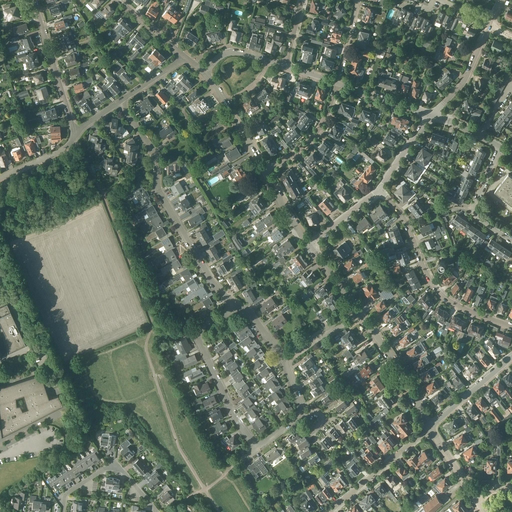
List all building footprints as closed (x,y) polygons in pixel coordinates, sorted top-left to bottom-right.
[(103,0),(102,0),(92,0),(92,1),(90,0),(89,0),(87,3),(93,9),(96,6),(97,7),(103,0)] [(320,6),(322,7),(324,1),(318,0),(313,0),(310,11),(318,13),(320,6)] [(158,4),(154,1),(145,13),(153,19),(157,12),(159,9),(156,7),(158,4)] [(16,6),(12,7),(11,3),(3,6),(4,10),(5,15),(8,15),(9,19),(19,16),(16,6)] [(51,14),(52,14),(53,16),(61,13),(59,7),(61,6),(61,3),(54,5),(54,6),(49,8),(51,14)] [(168,18),(174,10),(176,8),(174,7),(173,7),(168,3),(166,6),(165,8),(164,9),(166,10),(162,16),(165,19),(167,17),(168,18)] [(201,4),(198,12),(206,15),(209,7),(201,4)] [(336,15),(338,19),(346,13),(340,4),(336,6),(339,10),(334,13),(336,15)] [(114,10),(108,5),(102,11),(102,12),(101,13),(99,11),(95,15),(97,18),(99,16),(101,18),(104,14),(107,17),(114,10)] [(377,13),(375,9),(367,7),(365,13),(384,19),(385,16),(386,16),(387,12),(383,11),(382,14),(377,13)] [(95,15),(99,11),(99,10),(96,8),(91,14),(93,16),(95,15)] [(403,21),(408,11),(402,8),(401,11),(398,9),(394,18),(397,20),(398,19),(403,21)] [(178,12),(174,10),(168,18),(175,23),(183,13),(179,11),(178,12)] [(270,15),(271,15),(268,24),(273,25),(274,21),(283,23),(285,16),(281,15),(281,14),(276,13),(277,12),(271,10),(270,15)] [(413,13),(408,11),(403,21),(409,23),(408,24),(411,26),(415,17),(412,15),(413,13)] [(441,24),(446,14),(440,11),(435,22),(441,24)] [(363,19),(363,20),(371,22),(373,23),(374,19),(375,20),(375,19),(383,22),(384,19),(365,13),(364,16),(363,17),(363,18),(363,19)] [(446,14),(441,24),(446,26),(446,28),(449,29),(453,20),(450,19),(451,16),(446,14)] [(458,14),(456,19),(455,19),(451,30),(453,31),(457,19),(466,23),(467,19),(463,17),(463,16),(458,14)] [(62,17),(63,20),(54,23),(56,30),(57,29),(58,32),(61,31),(60,28),(65,27),(65,28),(68,27),(67,22),(66,22),(65,20),(72,18),(72,17),(73,17),(72,15),(71,15),(66,16),(65,16),(62,17)] [(415,17),(411,26),(410,29),(413,30),(414,26),(420,28),(424,18),(418,15),(417,18),(415,17)] [(114,38),(116,36),(114,34),(116,32),(117,33),(127,22),(123,19),(122,19),(121,18),(118,21),(119,22),(117,25),(113,30),(114,32),(110,36),(113,38),(113,37),(114,38)] [(424,18),(420,28),(425,31),(424,32),(427,33),(430,27),(431,24),(428,23),(429,20),(424,18)] [(230,19),(228,30),(233,31),(231,39),(238,41),(240,41),(242,33),(237,31),(238,28),(233,27),(235,20),(230,19)] [(312,25),(309,24),(307,31),(316,33),(319,21),(314,19),(312,25)] [(131,26),(127,22),(117,33),(116,32),(114,34),(116,36),(114,38),(113,37),(113,38),(113,39),(112,39),(115,42),(120,37),(119,36),(120,35),(123,38),(126,34),(125,33),(125,32),(125,33),(128,30),(129,31),(132,28),(131,27),(131,26)] [(26,23),(15,27),(13,28),(14,31),(16,30),(18,35),(28,31),(26,23)] [(467,32),(465,31),(463,33),(472,37),(473,35),(474,35),(477,28),(470,25),(467,32)] [(335,26),(333,33),(341,35),(343,28),(335,26)] [(212,28),(212,29),(216,41),(220,40),(219,39),(223,38),(219,27),(216,28),(217,30),(213,32),(212,28)] [(216,41),(212,29),(208,30),(208,31),(205,32),(209,42),(212,41),(212,42),(216,41)] [(60,44),(73,40),(71,34),(74,33),(73,30),(64,33),(65,36),(58,38),(60,44)] [(359,38),(367,40),(369,40),(370,40),(371,38),(370,37),(371,33),(360,31),(359,38)] [(128,47),(129,49),(135,42),(136,42),(142,36),(137,32),(132,39),(131,38),(127,42),(130,45),(128,47)] [(198,38),(189,32),(184,39),(193,45),(198,38)] [(252,33),(251,36),(249,44),(247,43),(246,47),(253,49),(257,34),(252,33)] [(257,34),(253,49),(258,50),(261,39),(262,35),(258,33),(257,34)] [(341,35),(333,33),(331,41),(339,43),(341,35)] [(272,41),(271,43),(276,45),(277,45),(279,45),(282,37),(275,35),(274,39),(273,38),(272,41)] [(24,41),(26,49),(34,47),(32,41),(31,41),(30,36),(23,38),(23,39),(20,39),(21,42),(24,41)] [(142,36),(136,42),(137,43),(134,46),(137,49),(140,46),(146,40),(142,36)] [(323,40),(312,37),(311,42),(322,45),(323,40)] [(442,46),(440,52),(443,53),(442,56),(447,58),(449,56),(451,57),(452,56),(453,54),(453,53),(453,52),(451,51),(452,48),(447,46),(448,45),(449,45),(452,39),(447,37),(445,43),(446,44),(445,47),(442,46)] [(271,43),(272,41),(269,41),(270,38),(266,38),(265,41),(267,41),(266,45),(267,45),(266,49),(268,50),(270,52),(272,51),(275,52),(276,48),(276,45),(271,43)] [(369,40),(367,40),(359,38),(357,45),(365,47),(366,44),(368,45),(369,40)] [(75,46),(73,40),(60,44),(62,51),(69,48),(70,51),(79,48),(78,45),(75,46)] [(503,44),(495,40),(491,47),(492,48),(492,49),(495,50),(496,49),(503,53),(506,47),(510,49),(511,46),(507,44),(506,47),(503,46),(503,44)] [(305,52),(311,54),(314,54),(314,51),(312,51),(313,47),(307,45),(308,43),(305,42),(302,51),(305,52)] [(329,44),(323,42),(322,45),(327,47),(326,50),(327,50),(326,54),(335,57),(337,49),(330,47),(331,45),(329,44)] [(143,57),(149,63),(153,59),(159,53),(155,49),(150,55),(147,52),(143,57)] [(131,63),(133,60),(140,53),(137,50),(130,57),(128,60),(131,63)] [(27,52),(18,55),(16,55),(17,59),(22,57),(24,63),(26,63),(29,62),(38,59),(37,55),(36,55),(36,52),(28,55),(27,52)] [(73,53),(67,55),(67,57),(65,57),(67,65),(76,62),(74,56),(77,55),(76,52),(73,53)] [(311,54),(305,52),(303,59),(312,62),(313,57),(315,58),(313,62),(317,63),(319,56),(316,55),(314,54),(311,54)] [(159,53),(153,59),(149,63),(145,67),(149,71),(157,63),(158,63),(160,60),(162,62),(166,59),(159,53)] [(360,55),(360,56),(357,55),(356,56),(354,55),(352,63),(354,64),(354,63),(360,65),(362,58),(363,55),(360,55)] [(497,60),(495,60),(495,59),(490,57),(488,61),(486,60),(483,66),(490,70),(493,64),(497,66),(499,63),(501,64),(502,60),(503,59),(510,62),(511,59),(503,57),(499,56),(497,56),(498,58),(497,60)] [(329,59),(322,57),(320,65),(332,69),(334,62),(328,60),(329,59)] [(29,62),(26,63),(27,66),(28,66),(29,69),(31,68),(40,66),(39,63),(38,59),(29,62)] [(354,63),(354,64),(351,72),(352,72),(352,73),(353,74),(354,74),(355,73),(357,74),(359,74),(358,77),(361,78),(364,71),(360,69),(361,66),(360,65),(354,63)] [(78,68),(69,70),(71,78),(80,75),(83,74),(82,69),(81,69),(80,67),(78,68)] [(127,72),(122,67),(116,72),(119,75),(118,76),(119,77),(119,78),(121,79),(125,83),(131,77),(129,75),(131,73),(129,71),(127,72)] [(380,76),(379,76),(377,84),(383,86),(388,71),(387,74),(382,72),(383,68),(380,67),(378,72),(381,74),(380,76)] [(447,74),(442,78),(447,84),(452,79),(450,76),(452,74),(448,70),(448,71),(444,67),(442,69),(447,74)] [(392,73),(388,71),(383,86),(388,88),(391,80),(392,77),(390,76),(392,73)] [(42,76),(41,72),(29,76),(27,77),(28,81),(34,79),(42,76)] [(109,74),(105,78),(108,82),(117,92),(120,89),(114,83),(117,81),(112,76),(111,76),(109,74)] [(178,77),(180,79),(175,84),(178,87),(176,89),(176,88),(173,90),(175,92),(179,88),(188,79),(187,78),(186,79),(182,74),(178,77)] [(44,82),(42,76),(34,79),(36,84),(44,82)] [(74,85),(74,88),(75,92),(79,91),(79,90),(83,89),(86,88),(85,84),(93,81),(91,76),(81,80),(81,83),(74,85)] [(273,77),(271,83),(276,84),(274,88),(278,89),(279,88),(279,85),(283,87),(286,78),(279,76),(278,79),(273,77)] [(403,84),(400,92),(403,93),(404,93),(405,94),(406,94),(407,94),(409,86),(406,85),(409,78),(404,76),(401,81),(404,82),(403,84)] [(428,78),(434,85),(436,82),(430,76),(428,78)] [(447,84),(442,78),(436,83),(442,89),(447,84)] [(188,79),(179,88),(183,92),(189,87),(190,88),(193,85),(191,84),(192,84),(189,81),(188,79)] [(478,84),(476,82),(472,91),(475,92),(476,90),(480,92),(485,81),(480,79),(478,84)] [(397,82),(391,80),(388,88),(394,90),(397,82)] [(420,82),(414,80),(412,87),(414,88),(411,95),(417,98),(420,90),(417,89),(420,82)] [(108,82),(105,85),(105,84),(102,86),(105,90),(107,88),(113,95),(117,92),(108,82)] [(170,82),(165,87),(169,91),(174,86),(170,82)] [(297,91),(297,93),(302,95),(306,85),(305,85),(305,84),(304,84),(303,84),(302,84),(300,83),(297,91)] [(306,85),(302,95),(305,97),(306,97),(307,95),(309,95),(312,88),(309,86),(308,86),(308,85),(307,85),(306,85)] [(427,85),(425,91),(422,99),(425,100),(425,101),(428,102),(429,101),(430,97),(433,98),(434,94),(428,92),(430,86),(427,85)] [(47,102),(45,97),(48,95),(45,86),(36,89),(39,99),(38,99),(40,104),(47,102)] [(265,88),(257,94),(261,100),(262,99),(263,101),(264,102),(269,99),(266,95),(268,94),(269,93),(268,92),(265,88)] [(325,90),(319,88),(315,99),(322,102),(325,90)] [(198,90),(197,89),(186,97),(190,102),(200,94),(199,93),(200,92),(198,90)] [(100,93),(98,91),(96,93),(102,102),(107,99),(102,92),(100,93)] [(159,91),(155,94),(163,103),(165,101),(166,102),(168,100),(167,99),(168,98),(162,91),(161,92),(159,91)] [(88,98),(84,93),(79,97),(82,100),(77,103),(80,107),(81,106),(86,113),(91,109),(85,100),(88,98)] [(96,93),(97,95),(92,99),(97,105),(102,102),(96,93)] [(148,97),(142,101),(149,110),(153,108),(155,111),(157,109),(159,112),(163,110),(162,109),(160,106),(157,104),(154,106),(148,97)] [(209,107),(211,105),(209,102),(207,103),(203,99),(201,100),(199,98),(194,102),(196,104),(194,105),(196,108),(197,107),(202,113),(210,107),(209,107)] [(251,98),(242,104),(246,111),(248,114),(252,112),(259,108),(257,105),(253,98),(252,99),(251,98)] [(475,102),(467,99),(463,110),(470,113),(471,112),(474,114),(474,115),(479,117),(482,111),(477,108),(476,111),(472,109),(475,102)] [(149,110),(142,101),(136,105),(142,113),(140,115),(141,116),(138,118),(140,121),(145,117),(150,113),(149,111),(149,110)] [(346,103),(345,104),(342,103),(342,106),(341,105),(339,112),(345,114),(349,104),(346,103)] [(352,105),(349,104),(345,114),(349,116),(349,117),(351,118),(354,110),(353,110),(354,107),(352,106),(352,105)] [(45,111),(44,107),(34,111),(36,115),(42,113),(42,114),(41,114),(43,120),(49,119),(48,117),(52,116),(53,118),(57,117),(56,115),(56,114),(54,108),(45,111)] [(367,110),(366,111),(364,110),(362,114),(361,114),(360,118),(366,120),(370,111),(367,110)] [(370,111),(366,120),(373,123),(375,118),(374,118),(375,114),(373,113),(373,112),(370,111)] [(510,122),(511,119),(509,117),(511,116),(504,111),(501,116),(509,122),(510,122)] [(303,116),(301,119),(305,122),(309,124),(310,125),(311,123),(312,122),(311,121),(313,119),(305,114),(303,116)] [(394,130),(397,131),(398,126),(399,126),(402,120),(401,120),(402,118),(394,116),(393,117),(393,116),(392,117),(392,118),(392,119),(393,119),(391,122),(397,124),(394,130)] [(510,122),(509,122),(501,116),(497,120),(505,127),(506,127),(510,122)] [(402,118),(401,120),(402,120),(399,126),(398,126),(397,131),(401,134),(403,131),(400,130),(401,127),(406,129),(408,124),(410,125),(411,122),(409,121),(409,120),(408,120),(407,119),(406,119),(405,119),(405,118),(403,117),(402,118)] [(266,118),(254,125),(256,130),(257,129),(266,124),(265,122),(267,120),(266,118)] [(115,132),(117,123),(118,120),(112,119),(111,121),(110,121),(108,123),(107,122),(104,124),(108,130),(110,130),(110,131),(115,132)] [(219,119),(202,129),(204,133),(211,129),(212,130),(222,124),(219,119)] [(299,122),(297,124),(306,130),(307,127),(308,127),(309,127),(309,126),(310,125),(309,124),(305,122),(301,119),(299,122)] [(13,123),(15,128),(24,125),(22,120),(13,123)] [(294,124),(290,120),(288,123),(290,125),(289,126),(292,130),(290,132),(296,139),(300,135),(294,128),(296,126),(294,124)] [(500,138),(504,134),(501,132),(505,127),(497,120),(493,125),(494,126),(493,129),(495,130),(492,133),(495,136),(496,135),(498,137),(500,138)] [(117,123),(115,132),(115,136),(121,137),(121,136),(124,136),(125,135),(126,137),(130,134),(126,129),(126,130),(124,127),(122,127),(123,124),(117,123)] [(266,124),(257,129),(259,135),(271,128),(272,128),(271,126),(270,126),(268,127),(266,124)] [(333,126),(332,129),(342,135),(344,134),(345,133),(345,131),(345,130),(353,134),(355,131),(350,128),(347,126),(344,124),(343,127),(339,125),(339,126),(336,124),(335,126),(333,126)] [(60,129),(59,128),(59,126),(54,127),(53,125),(50,125),(51,134),(60,133),(60,132),(61,131),(60,129)] [(169,125),(159,132),(163,138),(168,136),(169,135),(171,138),(178,133),(174,127),(172,129),(169,125)] [(93,141),(102,143),(103,137),(101,136),(101,134),(98,129),(94,131),(95,132),(92,134),(92,135),(90,135),(89,140),(93,141)] [(342,135),(332,129),(331,129),(330,131),(330,132),(329,134),(333,136),(332,137),(336,139),(340,133),(342,135)] [(398,137),(400,134),(401,134),(397,131),(394,130),(392,129),(390,132),(389,132),(384,140),(387,142),(387,143),(390,145),(390,144),(393,146),(395,143),(397,141),(396,141),(399,138),(398,137)] [(296,139),(290,132),(285,137),(291,143),(296,139)] [(51,134),(48,134),(49,138),(51,138),(52,145),(55,145),(55,141),(60,141),(60,138),(61,137),(61,135),(60,134),(60,133),(51,134)] [(437,143),(440,135),(439,135),(439,134),(437,133),(436,134),(433,133),(431,141),(427,144),(426,144),(425,146),(429,149),(430,149),(432,146),(431,146),(432,144),(434,142),(437,143)] [(216,146),(219,144),(222,149),(233,143),(230,139),(231,139),(228,134),(218,140),(217,138),(211,141),(213,144),(214,143),(216,146)] [(443,145),(443,144),(446,137),(445,137),(445,136),(443,135),(442,136),(440,135),(437,143),(443,145)] [(379,141),(371,136),(369,140),(376,145),(379,141)] [(33,153),(37,151),(33,143),(37,142),(35,137),(30,139),(31,142),(25,145),(27,151),(28,150),(30,154),(31,154),(33,153)] [(273,138),(270,140),(268,137),(262,140),(266,148),(275,143),(273,138)] [(129,150),(137,151),(138,145),(135,145),(135,143),(134,141),(135,141),(132,138),(127,141),(127,143),(126,143),(125,149),(129,150)] [(275,143),(266,148),(268,151),(269,151),(271,155),(276,152),(275,150),(277,150),(276,148),(282,145),(285,149),(288,146),(282,139),(279,141),(275,143)] [(322,142),(322,143),(329,149),(332,152),(335,148),(341,152),(344,148),(340,145),(335,142),(334,144),(329,141),(329,142),(326,139),(324,141),(323,141),(322,142)] [(461,142),(455,140),(451,151),(457,153),(461,142)] [(102,143),(93,141),(92,147),(95,147),(94,149),(96,151),(95,151),(97,155),(103,151),(103,149),(105,149),(106,143),(102,143)] [(329,149),(322,143),(320,146),(320,147),(319,149),(321,151),(321,152),(323,153),(321,156),(324,159),(324,158),(327,161),(329,158),(330,159),(332,157),(331,156),(333,153),(332,152),(329,149)] [(228,157),(238,150),(235,146),(225,152),(225,153),(224,153),(225,156),(222,157),(225,161),(229,158),(228,157)] [(18,147),(12,149),(12,150),(11,150),(11,151),(11,152),(12,156),(14,155),(16,160),(22,157),(21,154),(22,154),(19,147),(18,147)] [(479,149),(476,155),(483,157),(485,152),(482,151),(483,149),(482,148),(481,147),(480,148),(479,149)] [(0,158),(9,155),(8,152),(5,153),(4,150),(1,151),(0,148),(0,158)] [(357,151),(368,161),(370,158),(360,149),(357,151)] [(386,153),(381,149),(376,156),(383,161),(388,155),(385,153),(386,153)] [(423,149),(421,151),(420,151),(420,152),(419,152),(419,153),(418,153),(429,161),(431,157),(435,160),(438,156),(429,150),(428,152),(423,149)] [(437,152),(437,154),(438,155),(441,157),(444,159),(445,155),(447,150),(443,149),(442,153),(439,153),(437,152)] [(143,152),(137,151),(129,150),(128,156),(127,155),(126,162),(131,163),(131,162),(136,162),(137,157),(142,158),(143,152)] [(210,150),(197,159),(201,164),(214,156),(210,150)] [(241,155),(238,150),(228,157),(229,158),(225,161),(227,159),(229,162),(230,161),(230,162),(241,155)] [(321,156),(319,158),(314,153),(312,154),(309,156),(316,164),(319,162),(321,160),(321,161),(325,165),(328,163),(324,159),(321,156)] [(426,169),(429,165),(427,164),(429,161),(418,153),(418,154),(418,155),(418,156),(416,159),(421,162),(419,165),(426,169)] [(9,155),(0,158),(0,161),(0,163),(0,162),(1,166),(9,164),(7,158),(10,157),(9,155)] [(476,155),(474,160),(480,163),(483,157),(476,155)] [(209,164),(217,159),(215,156),(207,161),(202,164),(202,165),(200,166),(202,168),(209,164)] [(316,164),(309,156),(306,159),(306,160),(305,161),(309,166),(307,169),(318,181),(320,179),(311,169),(316,164)] [(111,171),(113,162),(113,158),(107,157),(107,159),(105,158),(100,162),(102,166),(103,165),(104,167),(105,167),(105,170),(111,171)] [(181,164),(181,160),(168,160),(168,163),(171,163),(171,165),(168,165),(168,174),(175,175),(176,175),(176,172),(179,172),(179,164),(181,164)] [(480,163),(474,160),(471,166),(478,169),(480,163)] [(113,162),(111,171),(110,175),(116,176),(117,173),(118,174),(120,172),(121,173),(124,170),(120,165),(118,165),(118,163),(113,162)] [(220,171),(228,166),(226,163),(214,171),(216,173),(220,171)] [(419,165),(418,167),(413,164),(411,166),(410,166),(410,167),(409,167),(408,168),(419,175),(421,172),(423,174),(426,169),(419,165)] [(471,166),(468,164),(465,170),(465,169),(464,172),(470,175),(471,172),(475,174),(478,169),(471,166)] [(363,174),(369,180),(372,177),(370,175),(373,172),(372,171),(375,168),(371,165),(363,174)] [(228,166),(220,171),(216,173),(217,175),(220,173),(223,179),(225,178),(224,177),(229,174),(227,170),(230,169),(228,166)] [(237,181),(242,178),(243,180),(247,178),(246,176),(244,171),(243,172),(240,166),(235,169),(235,170),(229,173),(229,175),(232,179),(234,177),(237,181)] [(196,168),(190,171),(193,177),(201,172),(199,169),(197,170),(196,168)] [(283,181),(295,175),(291,168),(280,175),(283,181)] [(408,168),(408,169),(408,170),(408,171),(406,174),(411,177),(409,180),(416,184),(419,180),(417,179),(419,175),(408,168)] [(463,172),(463,174),(462,175),(466,176),(463,182),(470,185),(473,179),(469,178),(470,175),(464,172),(463,172)] [(511,175),(508,173),(494,191),(511,204),(511,175)] [(363,174),(357,181),(355,179),(354,179),(350,183),(354,186),(355,185),(358,187),(360,184),(361,185),(364,182),(366,184),(369,180),(363,174)] [(295,175),(283,181),(285,185),(286,184),(287,187),(296,182),(295,180),(297,179),(295,175)] [(174,193),(173,193),(174,196),(183,190),(184,192),(189,190),(186,185),(182,187),(178,181),(170,186),(174,193)] [(398,198),(408,189),(405,186),(407,184),(403,181),(397,186),(399,188),(395,192),(397,195),(397,196),(398,197),(398,198)] [(297,185),(296,182),(287,187),(289,190),(288,190),(290,193),(302,187),(300,183),(297,185)] [(463,182),(461,187),(468,190),(470,185),(463,182)] [(137,200),(148,193),(146,190),(144,191),(142,188),(143,188),(140,184),(124,193),(129,201),(136,197),(137,200)] [(256,192),(252,186),(245,192),(243,189),(231,199),(233,202),(242,196),(241,196),(243,194),(247,199),(249,197),(256,192)] [(459,186),(457,192),(458,193),(465,196),(468,190),(461,187),(459,186)] [(302,187),(290,193),(294,200),(305,194),(302,187)] [(334,192),(334,193),(338,199),(339,199),(340,197),(344,202),(350,197),(348,195),(349,194),(345,189),(343,187),(340,189),(338,189),(334,192)] [(411,191),(408,189),(398,198),(399,198),(400,199),(401,199),(403,201),(408,197),(410,199),(416,194),(412,190),(411,191)] [(424,190),(414,197),(416,200),(420,196),(426,192),(424,190)] [(455,191),(451,199),(457,202),(458,199),(463,201),(465,196),(458,193),(457,192),(455,191)] [(144,210),(152,204),(149,199),(149,200),(148,198),(150,197),(148,193),(137,200),(143,208),(144,210)] [(190,206),(185,197),(184,196),(186,195),(185,193),(178,197),(180,200),(181,203),(179,204),(183,210),(185,209),(187,212),(193,209),(191,206),(190,206)] [(305,198),(311,206),(314,203),(308,196),(305,198)] [(251,210),(262,202),(262,201),(261,199),(260,199),(258,197),(254,200),(254,199),(251,201),(251,202),(247,205),(251,210)] [(326,213),(328,211),(329,212),(335,207),(327,198),(319,204),(326,213)] [(412,212),(421,205),(417,201),(409,207),(412,212)] [(262,202),(251,210),(255,215),(266,207),(264,205),(264,204),(263,202),(262,202)] [(152,204),(144,210),(135,215),(136,216),(134,217),(136,221),(138,219),(138,220),(142,218),(142,217),(147,214),(149,217),(148,217),(147,217),(146,217),(146,218),(145,219),(147,222),(158,215),(159,215),(158,214),(158,215),(157,213),(157,212),(153,204),(152,204)] [(423,204),(421,205),(412,212),(416,217),(424,210),(422,207),(424,206),(423,204)] [(375,210),(375,211),(382,219),(388,215),(380,206),(375,210)] [(205,218),(202,214),(205,212),(202,207),(195,211),(197,214),(188,219),(193,227),(203,221),(202,220),(205,218)] [(382,219),(375,211),(371,215),(378,223),(382,219)] [(265,221),(272,216),(270,213),(262,218),(254,224),(257,228),(259,226),(265,222),(265,221)] [(315,225),(319,223),(315,213),(314,213),(307,216),(310,224),(314,223),(315,225)] [(456,227),(462,218),(457,214),(453,221),(456,223),(454,226),(456,227)] [(158,215),(147,222),(141,225),(144,230),(148,228),(148,227),(153,224),(155,226),(153,227),(152,229),(153,232),(164,225),(163,223),(159,215),(158,215)] [(259,226),(257,228),(255,229),(258,233),(262,230),(265,228),(264,227),(267,225),(268,226),(275,221),(272,216),(265,221),(265,222),(259,226)] [(363,221),(356,227),(361,233),(367,228),(369,230),(372,226),(365,218),(362,220),(363,221)] [(467,221),(462,218),(456,227),(458,229),(460,226),(463,228),(467,221)] [(229,221),(228,222),(226,219),(221,222),(226,228),(230,224),(231,224),(229,221)] [(463,228),(461,231),(465,233),(472,225),(467,221),(463,228)] [(199,238),(207,234),(205,230),(208,228),(205,223),(199,226),(201,229),(196,232),(199,238)] [(389,237),(400,234),(398,228),(397,228),(396,224),(392,228),(392,230),(387,232),(389,237)] [(438,232),(440,232),(441,231),(439,226),(431,229),(429,224),(420,228),(423,235),(429,233),(431,236),(438,232)] [(153,232),(145,237),(148,242),(151,240),(151,239),(157,235),(161,241),(168,237),(166,235),(167,234),(162,227),(164,225),(153,232)] [(477,228),(472,225),(465,233),(471,237),(477,228)] [(284,235),(279,227),(270,234),(271,236),(271,237),(272,239),(273,239),(274,240),(268,245),(271,248),(276,243),(275,242),(284,235)] [(477,228),(471,237),(476,241),(476,240),(482,232),(477,228)] [(207,234),(199,238),(203,244),(208,241),(209,244),(213,241),(218,238),(226,234),(223,229),(223,230),(214,235),(213,235),(213,234),(209,236),(208,233),(207,234)] [(432,238),(425,241),(428,248),(435,245),(437,250),(442,248),(438,238),(442,237),(440,232),(438,232),(431,236),(430,236),(432,238)] [(482,232),(476,240),(478,242),(477,243),(480,245),(482,246),(486,241),(484,239),(487,235),(482,232)] [(403,243),(400,234),(389,237),(389,238),(388,238),(390,245),(391,245),(392,247),(403,243)] [(235,244),(240,240),(236,235),(231,238),(235,244)] [(168,237),(161,241),(151,247),(154,252),(157,250),(157,249),(161,247),(163,250),(166,249),(167,251),(174,247),(172,245),(173,245),(168,237)] [(281,245),(277,248),(278,250),(277,251),(278,253),(280,252),(291,244),(288,239),(281,244),(281,245)] [(489,242),(486,241),(482,246),(485,248),(485,247),(490,251),(496,242),(491,239),(489,242)] [(244,246),(240,240),(235,244),(239,250),(244,246)] [(496,242),(490,251),(495,254),(501,245),(496,242)] [(343,243),(334,250),(340,258),(349,252),(343,243)] [(291,244),(280,252),(282,256),(287,253),(287,254),(294,248),(291,244)] [(209,255),(217,250),(213,245),(205,250),(209,255)] [(351,252),(354,255),(358,252),(358,251),(363,247),(361,245),(351,252)] [(501,245),(495,254),(499,256),(501,257),(506,249),(501,245)] [(154,259),(155,260),(152,262),(154,265),(157,263),(157,264),(161,262),(160,261),(167,257),(170,263),(177,259),(176,257),(172,249),(174,247),(167,251),(154,259)] [(219,249),(217,250),(209,255),(212,261),(220,256),(218,253),(221,251),(219,249)] [(358,252),(354,255),(356,258),(363,253),(361,249),(358,251),(358,252)] [(506,249),(501,257),(503,259),(504,256),(507,258),(505,261),(508,263),(511,257),(509,256),(511,252),(506,249)] [(406,250),(396,253),(398,259),(400,258),(408,255),(406,250)] [(222,260),(223,262),(216,267),(220,274),(227,270),(224,264),(231,261),(229,259),(233,257),(231,254),(230,255),(228,256),(223,259),(222,260)] [(292,259),(290,260),(294,265),(302,259),(298,254),(292,259)] [(408,255),(400,258),(398,259),(399,263),(400,262),(401,265),(402,264),(410,262),(408,255)] [(273,264),(276,268),(286,260),(284,257),(276,263),(273,264)] [(358,261),(356,260),(354,257),(344,264),(349,271),(359,264),(359,262),(358,261)] [(372,263),(373,262),(374,262),(376,261),(373,258),(370,260),(370,259),(364,263),(367,267),(372,263)] [(177,259),(170,263),(171,263),(161,269),(164,274),(167,272),(167,271),(173,267),(177,273),(183,270),(182,267),(178,259),(177,259)] [(253,270),(252,267),(259,261),(257,259),(250,265),(247,267),(250,272),(253,270)] [(293,267),(289,269),(291,271),(292,272),(293,271),(295,273),(296,273),(300,270),(300,269),(306,265),(302,259),(294,265),(293,267)] [(443,259),(442,259),(441,259),(440,259),(439,260),(438,261),(438,262),(438,263),(438,264),(438,265),(439,266),(440,267),(441,267),(442,267),(442,268),(443,267),(444,267),(445,267),(445,266),(446,266),(446,265),(446,264),(447,264),(447,263),(447,262),(446,262),(446,261),(446,260),(445,260),(445,259),(444,259),(443,259)] [(183,270),(177,273),(177,274),(166,280),(169,285),(176,281),(176,280),(182,276),(186,282),(193,278),(191,275),(192,275),(187,267),(183,270)] [(358,273),(353,277),(357,283),(361,279),(362,281),(365,279),(359,270),(357,272),(358,273)] [(415,275),(413,270),(405,274),(403,275),(404,278),(407,276),(408,278),(415,275)] [(311,283),(314,281),(313,280),(316,278),(312,272),(307,276),(305,273),(299,277),(302,280),(303,279),(308,284),(311,282),(311,283)] [(450,272),(448,275),(446,273),(441,277),(443,280),(442,280),(444,283),(445,282),(448,285),(456,278),(450,272)] [(232,284),(239,280),(236,274),(227,279),(230,284),(231,283),(232,284)] [(418,280),(415,275),(408,278),(411,284),(418,280)] [(471,275),(468,280),(465,285),(468,287),(470,286),(474,277),(471,275)] [(193,278),(186,282),(174,289),(177,294),(180,292),(180,291),(189,286),(191,290),(187,291),(187,294),(188,295),(199,288),(197,286),(198,285),(195,280),(196,280),(194,277),(193,278)] [(465,285),(468,280),(466,279),(464,282),(462,281),(460,283),(457,281),(456,283),(456,284),(452,291),(453,291),(453,292),(454,293),(455,293),(456,294),(463,285),(462,285),(463,284),(465,285)] [(239,280),(232,284),(235,290),(240,287),(242,290),(248,286),(246,283),(242,285),(239,280)] [(418,280),(411,284),(407,286),(410,291),(413,289),(414,289),(415,289),(416,290),(418,289),(419,288),(418,287),(421,285),(418,280)] [(367,295),(374,290),(372,286),(370,283),(363,288),(365,291),(367,295)] [(316,293),(320,297),(328,290),(324,284),(319,288),(318,287),(314,290),(316,293)] [(479,285),(479,286),(477,290),(480,291),(477,297),(475,303),(480,305),(485,295),(482,294),(483,291),(481,290),(482,287),(479,285)] [(183,297),(184,299),(181,300),(183,304),(190,300),(189,299),(198,294),(200,298),(199,299),(199,300),(200,301),(192,306),(209,296),(208,297),(207,294),(203,286),(199,288),(188,295),(183,297)] [(262,295),(256,298),(253,292),(252,293),(249,288),(242,292),(245,297),(245,296),(249,302),(252,301),(253,303),(264,297),(262,295)] [(376,293),(374,290),(367,295),(369,298),(370,298),(372,301),(379,296),(381,298),(379,299),(380,299),(390,291),(388,288),(380,293),(379,291),(376,293)] [(473,295),(475,291),(469,288),(467,288),(466,290),(467,290),(464,297),(466,299),(469,300),(472,295),(473,295)] [(305,293),(302,295),(304,299),(312,293),(310,289),(305,293)] [(379,311),(386,306),(384,303),(385,302),(384,300),(386,298),(387,299),(393,295),(390,291),(380,299),(380,300),(381,300),(381,301),(375,305),(377,309),(377,310),(378,311),(379,311)] [(322,309),(319,311),(319,312),(322,311),(324,309),(327,307),(336,300),(332,294),(325,299),(325,300),(322,302),(325,307),(322,309)] [(411,294),(406,298),(410,303),(411,302),(415,299),(411,294)] [(417,297),(415,299),(411,302),(414,305),(417,301),(418,303),(419,302),(422,305),(423,304),(430,298),(427,295),(425,294),(424,295),(423,294),(421,296),(422,297),(419,299),(417,297)] [(490,298),(489,298),(486,307),(489,308),(492,309),(493,309),(494,304),(495,304),(497,301),(496,301),(497,298),(491,295),(490,298)] [(213,304),(209,296),(192,306),(194,312),(198,309),(204,305),(208,311),(214,307),(213,305),(213,304)] [(264,297),(253,303),(255,306),(265,299),(264,297)] [(264,305),(260,308),(264,314),(267,312),(268,313),(271,310),(270,309),(276,304),(271,297),(262,304),(264,305)] [(430,298),(423,304),(427,309),(434,303),(432,301),(430,298)] [(336,300),(327,307),(324,309),(326,312),(329,310),(328,309),(331,307),(333,311),(340,305),(336,300)] [(508,305),(504,304),(501,303),(498,311),(500,312),(501,314),(502,314),(504,314),(504,313),(505,313),(506,311),(505,311),(506,309),(507,309),(508,305)] [(7,304),(0,307),(0,323),(5,334),(8,353),(26,344),(7,304)] [(386,322),(399,312),(395,306),(382,316),(384,319),(383,320),(384,321),(386,321),(386,322)] [(428,314),(425,318),(427,320),(431,316),(433,316),(433,315),(438,319),(444,310),(443,310),(441,309),(442,308),(439,307),(438,307),(435,312),(432,310),(430,312),(429,313),(428,313),(428,314)] [(446,325),(447,322),(448,322),(444,320),(449,314),(447,312),(444,310),(438,319),(437,321),(443,325),(441,328),(444,330),(446,325)] [(319,312),(319,311),(316,313),(316,314),(322,322),(324,320),(319,312)] [(428,314),(428,313),(426,312),(422,317),(421,316),(419,318),(423,321),(425,318),(428,314)] [(280,327),(287,321),(282,314),(274,319),(275,320),(271,323),(273,325),(273,326),(274,325),(276,329),(279,326),(280,327)] [(396,318),(400,323),(392,328),(391,329),(391,330),(392,330),(393,332),(395,335),(395,334),(396,335),(400,332),(401,332),(403,331),(403,330),(403,329),(407,326),(403,321),(405,319),(402,314),(396,318)] [(446,325),(444,330),(442,333),(445,334),(448,327),(455,330),(455,329),(456,328),(460,318),(456,316),(456,317),(454,316),(451,323),(450,323),(447,322),(446,325)] [(460,332),(462,329),(466,322),(465,321),(463,319),(462,320),(460,319),(460,318),(456,328),(455,329),(460,332)] [(241,341),(252,333),(249,329),(248,329),(247,328),(248,328),(245,323),(242,325),(241,326),(236,330),(239,333),(240,332),(241,334),(238,336),(241,341)] [(474,334),(477,326),(474,324),(474,325),(471,324),(468,333),(469,333),(468,335),(473,337),(474,334)] [(477,326),(474,334),(478,335),(478,337),(479,337),(477,339),(479,342),(484,337),(481,336),(483,328),(481,328),(482,327),(477,326)] [(414,339),(412,335),(412,334),(413,333),(412,332),(415,330),(413,327),(408,331),(410,333),(399,341),(403,346),(414,339)] [(354,337),(350,331),(343,336),(340,332),(341,331),(333,337),(333,338),(333,339),(337,340),(339,338),(341,338),(342,341),(342,342),(343,344),(347,342),(347,341),(354,337)] [(501,345),(507,348),(509,344),(510,344),(511,341),(510,341),(511,338),(497,332),(495,337),(498,338),(497,339),(499,339),(498,343),(501,345)] [(243,347),(246,344),(250,350),(253,347),(257,344),(253,338),(251,340),(250,339),(254,336),(252,333),(241,341),(238,343),(240,346),(241,345),(243,347)] [(347,342),(343,344),(347,342),(351,348),(359,342),(355,336),(354,337),(347,341),(347,342)] [(424,337),(416,343),(417,345),(407,351),(410,358),(415,355),(416,356),(422,353),(418,345),(421,343),(425,339),(424,337)] [(499,352),(494,346),(492,344),(494,341),(493,339),(491,337),(490,337),(487,339),(489,341),(487,343),(487,344),(488,346),(489,346),(491,348),(488,351),(490,353),(494,357),(499,352)] [(174,360),(179,358),(182,356),(181,354),(191,349),(190,346),(188,346),(184,338),(171,344),(173,347),(177,345),(178,349),(175,350),(177,354),(172,356),(174,360)] [(229,350),(234,347),(236,345),(234,341),(227,346),(222,340),(219,342),(216,344),(214,343),(212,344),(213,346),(212,347),(220,357),(229,350),(229,349),(229,350)] [(256,360),(257,359),(264,354),(260,348),(257,350),(256,349),(255,349),(253,347),(250,350),(246,353),(248,356),(252,354),(256,360)] [(232,354),(229,350),(220,357),(222,355),(223,358),(222,358),(223,360),(221,362),(225,367),(232,362),(229,359),(231,357),(230,355),(232,354)] [(356,359),(355,360),(357,364),(369,356),(365,350),(362,352),(361,351),(358,353),(353,357),(354,359),(356,358),(356,359)] [(472,362),(475,359),(468,351),(466,354),(472,362)] [(427,352),(420,356),(421,359),(414,363),(415,366),(414,366),(416,369),(417,368),(417,369),(422,366),(423,367),(424,367),(424,366),(424,365),(429,362),(427,358),(429,356),(429,355),(430,354),(429,353),(428,353),(427,353),(427,352)] [(312,365),(314,363),(310,358),(312,356),(311,353),(304,358),(306,361),(300,365),(303,368),(301,370),(302,372),(312,365)] [(182,356),(179,358),(180,361),(182,360),(185,367),(197,362),(194,354),(187,358),(185,355),(182,356)] [(485,355),(483,356),(479,359),(483,363),(482,364),(484,366),(490,361),(489,360),(485,355)] [(257,359),(256,360),(250,365),(252,369),(256,366),(261,371),(267,366),(266,364),(267,363),(264,359),(261,362),(260,361),(259,361),(257,359)] [(232,362),(225,367),(224,368),(228,373),(229,372),(232,377),(238,373),(234,368),(237,365),(234,361),(232,362)] [(455,368),(459,373),(462,371),(458,366),(455,362),(452,364),(455,368)] [(314,363),(312,365),(302,372),(306,378),(312,374),(313,376),(322,370),(320,368),(318,369),(314,363)] [(468,368),(474,375),(477,372),(480,369),(475,364),(472,367),(470,365),(467,367),(468,368)] [(271,368),(268,365),(267,366),(261,371),(255,375),(257,378),(258,377),(260,379),(264,376),(267,381),(273,377),(275,376),(271,370),(269,371),(268,370),(271,368)] [(356,374),(362,382),(366,380),(364,378),(365,378),(367,376),(368,376),(371,374),(370,373),(373,371),(369,365),(367,366),(366,365),(363,367),(364,369),(360,371),(361,372),(360,372),(356,374)] [(420,375),(424,381),(434,376),(432,372),(437,369),(435,366),(420,375)] [(459,378),(457,376),(455,374),(457,372),(454,367),(450,370),(454,374),(452,376),(454,378),(456,380),(454,382),(459,388),(464,384),(459,378)] [(190,369),(182,373),(183,373),(179,375),(181,377),(184,376),(184,377),(187,376),(190,382),(203,375),(201,371),(200,371),(199,368),(191,372),(190,369)] [(474,375),(468,368),(467,369),(467,370),(463,373),(464,373),(464,374),(465,376),(466,376),(469,379),(472,376),(472,377),(474,375)] [(322,370),(313,376),(315,379),(309,382),(312,387),(310,388),(311,390),(321,383),(323,382),(321,378),(323,377),(320,372),(322,370)] [(238,373),(232,377),(233,377),(234,380),(233,380),(234,382),(232,384),(236,389),(244,383),(240,378),(243,376),(240,372),(238,373)] [(511,377),(509,373),(503,377),(510,387),(511,385),(511,377)] [(4,387),(0,387),(0,418),(2,436),(63,405),(58,396),(49,399),(40,374),(4,387)] [(380,381),(376,376),(370,381),(373,386),(380,381)] [(273,377),(267,381),(263,384),(265,387),(264,389),(265,391),(270,387),(274,392),(281,386),(277,381),(276,381),(273,377)] [(432,382),(426,386),(429,392),(439,387),(434,379),(431,381),(432,382)] [(380,381),(373,386),(370,388),(374,393),(370,396),(372,398),(376,395),(374,393),(383,386),(380,381)] [(194,388),(193,388),(197,396),(210,390),(207,382),(201,385),(199,382),(193,385),(194,388)] [(244,383),(236,389),(235,390),(238,394),(239,394),(243,399),(249,395),(245,389),(248,387),(247,386),(249,384),(247,382),(245,383),(245,382),(244,383)] [(505,390),(499,382),(494,386),(501,395),(506,391),(507,393),(511,398),(511,397),(511,394),(507,388),(505,390)] [(311,390),(315,396),(321,392),(322,395),(329,390),(327,387),(325,389),(321,383),(311,390)] [(281,386),(274,392),(267,396),(269,399),(267,401),(269,403),(274,399),(277,404),(282,400),(285,398),(281,393),(280,393),(277,389),(281,386)] [(485,394),(492,402),(497,398),(490,390),(485,394)] [(443,398),(442,398),(444,396),(440,391),(438,393),(432,398),(433,400),(434,403),(435,403),(439,401),(443,398)] [(341,396),(336,399),(331,392),(321,399),(324,404),(325,403),(326,405),(329,404),(330,406),(334,404),(342,398),(342,397),(341,396)] [(391,397),(389,397),(386,393),(378,399),(382,404),(383,403),(386,407),(394,401),(391,397)] [(249,395),(243,399),(240,401),(243,405),(247,411),(255,406),(251,401),(256,398),(254,395),(253,396),(251,394),(249,395)] [(216,402),(213,397),(213,396),(202,401),(203,402),(203,401),(206,407),(205,407),(206,408),(217,403),(216,402)] [(481,397),(476,402),(483,411),(488,406),(481,397)] [(282,400),(277,404),(274,406),(276,409),(275,410),(277,413),(281,409),(285,413),(292,408),(288,402),(287,403),(284,399),(285,399),(285,398),(282,400)] [(342,398),(334,404),(339,411),(344,407),(347,405),(342,398)] [(505,411),(508,408),(501,400),(498,402),(505,411)] [(352,401),(347,405),(344,407),(349,415),(357,409),(352,401)] [(255,405),(255,406),(247,411),(244,413),(247,417),(247,418),(251,423),(252,422),(258,418),(255,413),(260,410),(259,407),(257,408),(255,405)] [(472,405),(467,409),(474,418),(479,414),(472,405)] [(493,408),(490,411),(498,422),(501,419),(493,408)] [(379,413),(379,414),(370,421),(372,424),(382,417),(387,413),(384,409),(379,413)] [(219,410),(213,412),(212,410),(205,413),(207,416),(210,415),(213,421),(222,417),(219,410)] [(511,419),(511,416),(511,413),(502,420),(504,422),(511,419)] [(402,414),(392,422),(396,428),(404,421),(406,420),(402,414)] [(262,415),(258,418),(252,422),(251,423),(254,427),(258,433),(265,428),(262,423),(267,419),(265,417),(264,418),(262,415)] [(351,417),(344,423),(348,428),(350,431),(357,426),(351,417)] [(459,422),(456,418),(444,426),(446,429),(447,429),(451,435),(455,432),(453,430),(459,426),(456,423),(459,422)] [(344,423),(342,420),(335,426),(341,434),(348,428),(344,423)] [(394,430),(392,432),(394,435),(397,433),(401,430),(402,432),(400,433),(402,436),(412,428),(409,424),(408,426),(404,421),(396,428),(397,429),(394,430)] [(227,430),(225,427),(226,426),(225,422),(219,425),(218,423),(211,426),(214,432),(216,431),(217,435),(227,430)] [(332,440),(339,435),(333,427),(325,432),(328,435),(332,440)] [(369,437),(369,436),(364,430),(359,434),(363,440),(366,438),(367,440),(364,441),(368,445),(373,442),(370,438),(369,437)] [(302,438),(296,431),(288,437),(294,444),(296,442),(302,438)] [(381,436),(382,438),(389,447),(395,442),(389,435),(387,436),(384,433),(381,436)] [(465,433),(454,440),(455,442),(455,443),(456,446),(458,448),(468,441),(467,440),(469,439),(465,433)] [(100,445),(107,446),(107,447),(108,447),(109,447),(109,446),(110,446),(110,444),(114,444),(115,435),(109,434),(108,437),(101,436),(100,440),(100,441),(100,445)] [(328,435),(320,440),(326,448),(334,443),(332,440),(328,435)] [(239,443),(233,436),(229,439),(226,436),(220,440),(222,444),(223,443),(224,445),(227,444),(231,449),(239,443)] [(304,436),(302,438),(296,442),(301,449),(307,445),(307,446),(309,444),(304,436)] [(389,447),(382,438),(377,442),(384,451),(389,447)] [(135,453),(133,450),(131,452),(127,446),(130,443),(128,440),(123,445),(125,448),(121,451),(122,453),(127,460),(133,454),(135,453)] [(473,455),(477,453),(475,449),(477,448),(475,444),(463,452),(465,455),(465,457),(466,459),(468,460),(469,459),(470,461),(474,458),(473,455)] [(301,449),(299,451),(297,453),(299,455),(298,456),(302,460),(304,459),(307,457),(307,456),(312,453),(312,452),(307,446),(307,445),(301,449)] [(284,452),(280,446),(276,449),(274,447),(264,454),(268,459),(266,461),(268,464),(284,452)] [(89,454),(94,462),(99,459),(96,455),(99,453),(95,447),(93,449),(94,451),(89,454)] [(365,461),(367,464),(374,458),(371,454),(372,454),(367,448),(364,451),(363,449),(360,452),(367,460),(365,461)] [(315,450),(312,452),(312,453),(307,456),(307,457),(307,456),(312,464),(320,458),(315,450)] [(422,462),(421,462),(423,464),(426,461),(429,464),(432,461),(424,451),(424,452),(423,451),(422,451),(421,452),(421,454),(417,457),(422,462)] [(94,462),(89,454),(88,454),(84,457),(89,465),(90,464),(94,462)] [(422,462),(417,457),(415,455),(412,457),(411,457),(410,458),(410,459),(407,461),(410,465),(412,463),(416,467),(421,462),(422,462)] [(248,466),(251,470),(250,471),(255,478),(258,476),(256,472),(260,469),(264,474),(268,471),(263,464),(266,463),(261,456),(259,458),(250,465),(250,464),(248,466)] [(89,465),(84,457),(80,460),(79,460),(84,468),(88,466),(89,467),(91,466),(90,464),(89,465)] [(487,459),(487,465),(485,465),(484,470),(486,470),(488,472),(491,472),(493,470),(495,471),(496,460),(496,457),(492,457),(492,460),(487,459)] [(137,460),(135,458),(130,462),(132,464),(131,465),(138,473),(140,471),(142,473),(148,468),(143,462),(141,464),(137,460)] [(75,463),(80,471),(81,473),(82,475),(83,474),(82,471),(81,471),(81,470),(84,468),(79,460),(79,461),(75,463)] [(351,473),(353,476),(360,470),(357,467),(358,465),(353,460),(349,463),(351,465),(348,467),(352,472),(351,473)] [(76,465),(71,468),(76,476),(77,476),(81,473),(80,471),(75,463),(74,463),(76,465)] [(396,470),(403,478),(404,479),(410,474),(406,468),(404,469),(401,466),(396,470)] [(444,473),(439,466),(438,466),(438,467),(435,469),(429,473),(433,478),(440,474),(441,475),(444,473)] [(67,471),(66,472),(71,479),(75,477),(76,479),(78,477),(77,476),(76,476),(71,468),(67,471)] [(147,483),(152,489),(163,480),(163,479),(155,470),(149,475),(152,478),(147,483)] [(71,479),(66,472),(62,475),(67,483),(68,482),(71,479)] [(339,473),(334,477),(341,486),(342,485),(344,486),(347,484),(345,482),(342,478),(343,477),(339,473)] [(417,478),(420,481),(426,475),(424,473),(417,478)] [(68,482),(67,483),(62,475),(57,478),(62,486),(66,483),(67,485),(69,484),(68,482)] [(391,487),(393,489),(400,483),(393,475),(392,477),(390,475),(389,476),(388,476),(386,477),(387,478),(386,479),(392,486),(391,487)] [(50,477),(47,479),(52,487),(55,485),(57,489),(62,486),(57,478),(55,476),(51,478),(50,477)] [(111,489),(113,477),(109,477),(109,478),(106,477),(105,484),(101,484),(101,490),(111,491),(111,489)] [(113,477),(111,489),(111,491),(121,493),(122,487),(118,486),(119,479),(116,479),(116,478),(113,477)] [(340,489),(339,488),(341,486),(334,477),(333,477),(334,478),(329,482),(336,490),(337,492),(340,489)] [(434,488),(433,489),(435,492),(436,491),(437,492),(438,492),(439,493),(442,490),(447,486),(448,487),(451,485),(448,480),(448,478),(445,477),(437,485),(436,483),(433,486),(425,493),(425,492),(417,499),(422,504),(430,498),(426,494),(434,487),(434,488)] [(162,500),(164,503),(167,501),(169,503),(174,499),(171,496),(173,494),(170,490),(171,490),(166,484),(161,488),(165,492),(159,497),(162,501),(162,500)] [(388,488),(386,490),(381,484),(375,488),(378,492),(378,493),(380,494),(383,497),(388,493),(392,498),(393,499),(391,500),(394,503),(395,502),(398,501),(388,488)] [(320,489),(319,490),(326,499),(327,497),(329,499),(331,497),(330,494),(325,488),(321,491),(320,489)] [(313,497),(308,489),(303,492),(308,499),(313,497)] [(317,492),(318,493),(315,495),(321,503),(322,504),(324,502),(324,500),(326,499),(319,490),(318,491),(317,492)] [(27,499),(28,492),(21,492),(20,497),(15,497),(13,497),(12,504),(14,504),(14,507),(22,508),(23,498),(27,499)] [(377,497),(375,499),(370,493),(369,495),(368,494),(367,494),(364,497),(370,504),(373,501),(376,506),(381,502),(377,497)] [(38,511),(40,499),(36,499),(36,496),(30,495),(29,501),(33,502),(32,509),(35,509),(35,510),(38,511)] [(436,495),(416,511),(432,511),(443,503),(436,495)] [(40,499),(38,511),(42,511),(42,510),(45,511),(46,504),(50,504),(50,498),(44,497),(44,500),(40,499)] [(370,504),(364,497),(361,499),(362,499),(361,500),(362,501),(360,503),(364,508),(365,508),(367,510),(372,506),(370,504)] [(72,504),(71,508),(83,509),(83,505),(86,505),(86,499),(80,498),(80,502),(73,501),(72,504)] [(312,510),(314,508),(306,499),(303,501),(305,503),(302,505),(307,511),(309,511),(310,511),(311,511),(312,511),(312,510)] [(453,511),(451,511),(456,511),(464,506),(462,504),(462,503),(461,501),(460,501),(456,503),(450,507),(453,511)]
